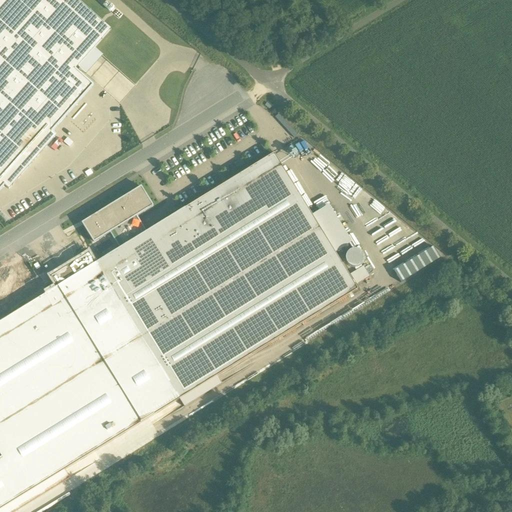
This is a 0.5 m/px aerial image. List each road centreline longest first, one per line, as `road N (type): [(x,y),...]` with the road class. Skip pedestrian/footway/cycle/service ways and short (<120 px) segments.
road 1 (residential): [(511,283),(266,83)]
road 2 (residential): [(0,245),(189,128)]
road 3 (unclassified): [(266,83),(404,0)]
road 4 (unclassified): [(164,0),(266,83)]
